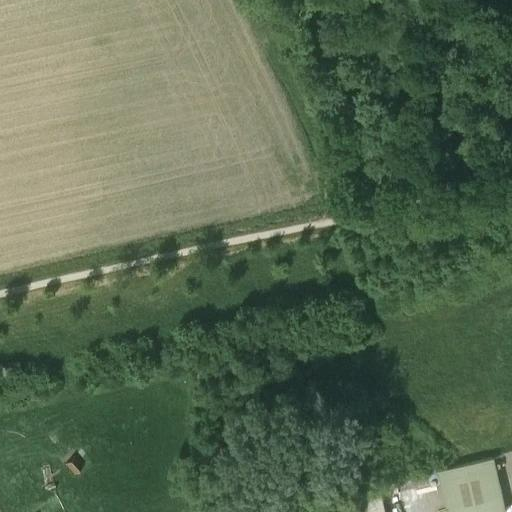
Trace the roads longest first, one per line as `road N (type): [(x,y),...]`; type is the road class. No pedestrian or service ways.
road 1 (track): [(0,294),(511,186)]
road 2 (track): [(351,217),(251,0)]
